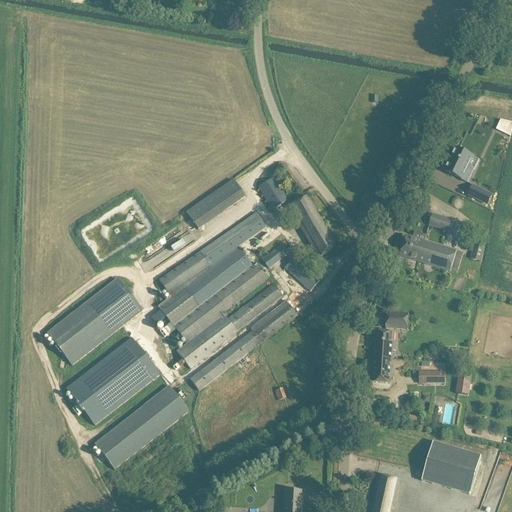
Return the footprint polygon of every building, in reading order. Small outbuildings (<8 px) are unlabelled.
[(496,148),(501,124),(489,122),(484,146),(496,148)] [(457,149),(446,172),(461,180),(468,183),(474,170),(468,167),(473,157),(457,149)] [(287,201),(284,196),(273,178),(258,188),(272,210),(284,203),(287,201)] [(186,213),(198,230),(245,197),(233,180),(186,213)] [(473,187),(469,196),(488,205),(492,196),(473,187)] [(299,227),(309,243),(318,259),(337,248),(307,197),(288,207),(299,227)] [(420,204),(418,210),(429,213),(431,208),(420,204)] [(237,248),(263,230),(266,227),(257,213),(249,219),(159,281),(170,298),(158,308),(174,328),(252,269),(237,248)] [(454,221),(433,214),(430,226),(451,232),(454,221)] [(178,226),(140,252),(153,270),(191,244),(178,226)] [(463,253),(407,236),(401,256),(457,274),(463,253)] [(263,261),(269,269),(288,254),(282,246),(263,261)] [(485,248),(474,246),(471,260),(481,262),(485,248)] [(285,268),(310,292),(322,279),(297,256),(285,268)] [(72,367),(142,313),(143,312),(117,279),(46,334),(72,367)] [(197,390),(298,317),(289,304),(187,376),(197,390)] [(409,314),(387,313),(386,329),(408,330),(409,314)] [(396,351),(396,341),(394,341),(394,333),(376,332),(374,359),(392,360),(393,350),(396,351)] [(131,339),(66,390),(78,405),(72,409),(78,417),(82,413),(81,412),(83,411),(94,426),(160,376),(131,339)] [(391,384),(392,360),(374,359),(372,383),(391,384)] [(446,372),(420,373),(420,386),(446,385),(446,372)] [(459,372),(456,394),(469,396),(471,378),(466,377),(467,373),(459,372)] [(180,389),(174,394),(169,387),(94,445),(114,471),(189,413),(182,404),(188,400),(180,389)] [(286,399),(282,389),(275,392),(278,402),(286,399)] [(433,415),(431,424),(439,425),(440,416),(433,415)] [(482,457),(434,443),(422,482),(470,496),(482,457)] [(396,493),(398,494),(401,480),(378,475),(369,511),(394,511),(395,507),(393,507),(394,501),(396,502),(397,499),(395,499),(396,493)] [(300,511),(301,491),(284,490),(283,511),(300,511)] [(233,510),(268,511),(268,500),(234,498),(233,510)]
